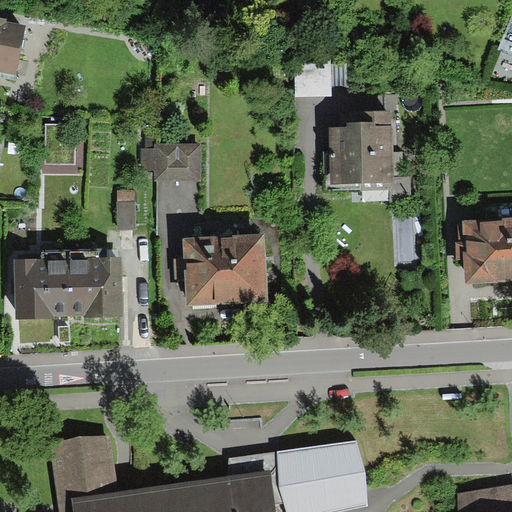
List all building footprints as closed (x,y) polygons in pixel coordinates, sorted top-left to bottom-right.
[(28,24),(0,19),(0,72),(21,76),(28,24)] [(339,86),(352,85),(350,63),(337,64),(339,86)] [(292,66),(291,93),(326,94),(327,66),(292,66)] [(363,128),(324,130),(327,188),(396,185),(392,111),(363,112),(363,128)] [(49,126),(51,163),(80,162),(79,125),(49,126)] [(0,128),(0,183),(10,130),(0,128)] [(207,146),(151,147),(151,177),(207,176),(207,146)] [(121,227),(137,229),(141,196),(125,194),(121,227)] [(511,218),(465,220),(468,283),(511,281),(511,218)] [(261,241),(182,245),(186,317),(265,312),(261,241)] [(116,258),(14,258),(14,326),(116,325),(116,258)] [(111,441),(59,447),(67,511),(281,511),(277,470),(117,490),(111,441)] [(281,511),(329,511),(360,506),(358,489),(352,442),(274,451),(277,470),(281,511)] [(459,511),(511,511),(511,484),(458,493),(459,511)]
